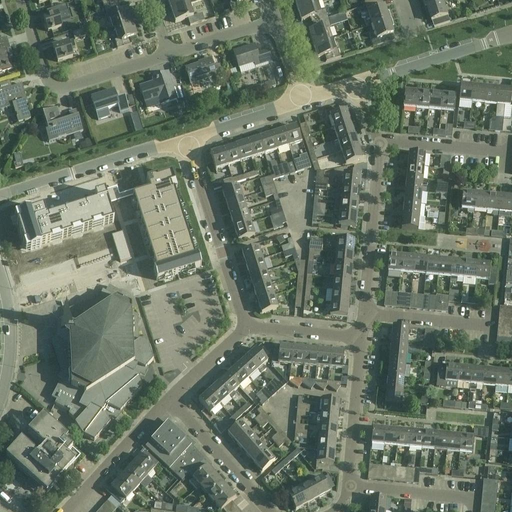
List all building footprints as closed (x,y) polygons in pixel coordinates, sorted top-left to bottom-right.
[(102,0),(103,2),(102,2),(104,10),(116,7),(115,1),(117,0),(102,0)] [(167,0),(171,11),(189,5),(187,0),(167,0)] [(229,0),(230,4),(229,4),(232,13),(244,9),(242,3),(251,0),(229,0)] [(293,0),(296,8),(312,3),(310,0),(293,0)] [(424,0),(427,8),(443,3),(442,0),(424,0)] [(312,3),(296,8),(300,22),(312,18),(313,24),(328,19),(325,11),(321,12),(317,1),(312,3)] [(380,8),(378,3),(365,6),(372,26),(388,21),(384,7),(380,8)] [(450,23),(443,3),(427,8),(431,22),(436,21),(438,26),(450,23)] [(63,18),(62,13),(67,11),(65,5),(46,11),(48,17),(43,19),(47,32),(61,28),(59,20),(63,18)] [(193,17),(189,5),(171,11),(175,23),(188,19),(190,26),(204,22),(202,14),(193,17)] [(113,17),(117,28),(132,23),(128,10),(118,13),(116,7),(104,10),(107,19),(113,17)] [(313,45),(328,41),(332,39),(329,29),(330,28),(329,23),(328,19),(313,24),(315,30),(308,32),(313,45)] [(393,35),(388,21),(372,26),(376,40),(371,42),(373,47),(390,42),(389,36),(393,35)] [(117,28),(114,29),(117,40),(114,41),(117,50),(129,46),(127,40),(136,37),(132,23),(117,28)] [(8,33),(10,39),(22,35),(20,29),(8,33)] [(74,40),(89,35),(87,29),(72,33),(74,40)] [(37,45),(46,43),(45,35),(35,37),(37,45)] [(0,72),(12,69),(8,57),(11,56),(6,39),(0,40),(0,72)] [(333,39),(332,39),(328,41),(313,45),(317,59),(324,57),(326,62),(340,58),(337,49),(336,50),(333,39)] [(52,48),(57,63),(64,61),(72,58),(70,50),(74,48),(72,42),(64,45),(52,48)] [(255,67),(271,62),(268,51),(257,55),(254,46),(233,52),(238,69),(254,64),(255,67)] [(216,81),(224,79),(219,65),(213,67),(210,60),(204,62),(204,64),(185,69),(190,84),(215,76),(216,81)] [(160,105),(176,100),(167,73),(152,78),(153,83),(139,87),(144,102),(158,97),(160,105)] [(18,122),(29,118),(23,97),(25,96),(21,84),(10,88),(8,82),(0,84),(0,109),(13,106),(18,122)] [(459,102),(471,103),(473,87),(460,86),(458,102),(459,102)] [(485,88),(473,87),(471,103),(484,104),(485,88)] [(484,104),(496,106),(498,90),(485,88),(484,104)] [(495,117),(495,118),(504,119),(505,106),(509,107),(511,90),(510,90),(510,91),(498,90),(496,106),(495,117)] [(109,117),(107,110),(118,106),(120,113),(128,111),(124,98),(116,101),(113,91),(91,98),(97,121),(109,117)] [(415,109),(417,93),(405,92),(404,92),(402,109),(403,109),(403,108),(415,109)] [(415,109),(428,111),(429,94),(417,93),(415,109)] [(428,111),(440,112),(442,96),(429,94),(428,111)] [(454,97),(442,96),(440,112),(453,113),(455,97),(454,97)] [(43,113),(52,142),(83,132),(76,111),(68,113),(70,119),(62,122),(58,109),(43,113)] [(329,116),(333,129),(350,123),(346,111),(329,116)] [(494,126),(494,132),(502,133),(504,119),(495,118),(494,126)] [(333,129),(337,141),(353,135),(350,123),(333,129)] [(303,138),(309,136),(305,124),(299,126),(303,138)] [(438,131),(438,137),(451,138),(452,126),(445,126),(445,132),(438,131)] [(295,127),(283,131),(288,147),(301,143),(295,127)] [(283,131),(271,135),(276,151),(288,147),(283,131)] [(271,135),(259,138),(264,155),(276,151),(271,135)] [(337,141),(341,153),(357,148),(353,135),(337,141)] [(259,138),(246,142),(252,159),(264,155),(259,138)] [(90,139),(81,142),(83,151),(93,148),(90,139)] [(246,142),(234,146),(239,163),(252,159),(246,142)] [(234,146),(222,150),(227,166),(239,163),(234,146)] [(361,160),(357,148),(341,153),(345,165),(361,160)] [(215,170),(227,166),(222,150),(210,154),(215,170)] [(408,154),(407,167),(423,168),(424,156),(425,156),(425,155),(408,154)] [(299,159),(293,162),(296,173),(298,172),(309,169),(310,169),(306,155),(298,157),(299,159)] [(440,157),(439,170),(443,170),(448,171),(450,158),(440,157)] [(286,164),(281,165),(284,177),(295,174),(293,170),(292,164),(287,165),(286,164)] [(275,167),(271,168),(274,176),(273,176),(274,180),(284,177),(281,165),(275,167)] [(422,181),(423,168),(407,167),(406,179),(422,181)] [(116,190),(115,191),(118,201),(132,197),(155,270),(153,271),(156,281),(200,267),(197,257),(195,258),(172,185),(174,184),(171,174),(157,179),(156,177),(146,181),(148,187),(118,196),(116,190)] [(316,174),(315,185),(327,186),(328,180),(320,180),(320,175),(316,174)] [(343,174),(342,187),(359,189),(360,176),(343,174)] [(271,177),(260,181),(262,188),(263,193),(275,189),(271,177)] [(219,182),(211,185),(213,191),(221,188),(233,184),(231,179),(219,182)] [(406,179),(405,192),(421,193),(422,181),(406,179)] [(436,182),(435,195),(440,195),(446,196),(447,190),(447,183),(436,182)] [(315,185),(314,196),(318,196),(319,191),(327,192),(327,186),(315,185)] [(222,192),(226,205),(242,200),(238,187),(222,192)] [(342,187),(340,200),(357,202),(359,189),(342,187)] [(29,211),(14,216),(26,252),(113,223),(108,206),(117,203),(112,189),(99,193),(100,196),(94,198),(96,203),(46,220),(43,209),(30,213),(29,211)] [(275,189),(263,193),(265,198),(272,196),(274,201),(278,199),(275,189)] [(405,192),(404,204),(419,206),(421,193),(405,192)] [(473,214),(473,211),(475,195),(462,193),(460,210),(461,210),(461,209),(468,210),(468,213),(469,214),(473,214)] [(473,211),(486,212),(487,196),(475,195),(473,211)] [(498,217),(498,213),(500,197),(487,196),(486,212),(493,212),(493,216),(498,217)] [(498,213),(511,214),(511,202),(511,198),(500,197),(498,213)] [(226,205),(230,217),(246,212),(242,200),(226,205)] [(314,200),(313,210),(325,212),(325,206),(317,205),(318,200),(314,200)] [(335,200),(334,212),(339,213),(356,214),(357,202),(340,200),(335,200)] [(277,209),(269,211),(271,217),(282,214),(279,203),(275,205),(277,209)] [(404,204),(402,217),(418,218),(419,206),(404,204)] [(313,210),(312,221),(316,222),(316,217),(324,218),(325,212),(313,210)] [(230,217),(233,229),(250,224),(246,212),(230,217)] [(334,212),(333,217),(339,218),(338,226),(355,227),(356,214),(339,213),(334,212)] [(282,214),(271,217),(273,223),(280,220),(282,225),(286,224),(282,214)] [(401,229),(401,230),(418,231),(423,232),(424,219),(418,218),(402,217),(401,229)] [(254,236),(250,224),(233,229),(237,242),(254,236)] [(120,263),(131,260),(122,233),(111,236),(120,263)] [(288,245),(281,248),(283,254),(294,250),(291,240),(287,241),(288,245)] [(310,240),(309,250),(321,252),(321,246),(314,245),(314,240),(310,240)] [(337,240),(335,253),(353,255),(354,242),(337,240)] [(241,253),(245,266),(262,260),(258,248),(241,253)] [(294,250),(283,254),(284,259),(292,257),(293,261),(297,260),(294,250)] [(309,250),(308,261),(313,261),(313,257),(320,257),(321,252),(309,250)] [(335,253),(334,266),(351,267),(353,255),(335,253)] [(388,255),(387,272),(387,278),(399,279),(400,273),(401,257),(389,256),(388,255)] [(400,273),(412,274),(414,258),(401,257),(400,273)] [(412,274),(425,276),(426,259),(414,258),(412,274)] [(425,276),(437,277),(439,261),(426,259),(425,276)] [(245,266),(249,278),(266,273),(262,260),(245,266)] [(437,277),(450,278),(452,262),(439,261),(437,277)] [(294,263),(297,274),(304,274),(305,263),(298,262),(294,263)] [(457,279),(462,279),(464,263),(452,262),(450,278),(450,283),(456,284),(457,279)] [(462,279),(475,280),(477,264),(464,263),(462,279)] [(489,265),(477,264),(475,280),(488,281),(488,282),(488,286),(494,287),(495,269),(489,269),(490,265),(489,265)] [(334,266),(333,279),(350,280),(351,267),(334,266)] [(249,278),(253,290),(269,285),(266,273),(249,278)] [(333,279),(332,291),(349,293),(350,280),(333,279)] [(253,290),(257,302),(273,297),(269,285),(253,290)] [(54,405),(64,409),(69,412),(68,415),(76,422),(74,424),(82,435),(93,441),(110,423),(107,419),(111,416),(113,414),(111,413),(113,410),(119,413),(141,388),(137,376),(142,368),(144,369),(153,360),(148,345),(139,341),(136,322),(139,317),(131,313),(131,306),(116,299),(115,294),(117,291),(108,287),(105,293),(102,292),(98,300),(68,310),(66,319),(60,326),(58,335),(52,342),(61,372),(57,381),(60,382),(51,398),(56,401),(54,405)] [(332,291),(331,304),(348,306),(349,293),(332,291)] [(383,307),(390,308),(392,293),(385,293),(383,307)] [(396,308),(409,310),(410,295),(398,294),(396,308)] [(435,298),(434,312),(447,313),(448,303),(448,297),(435,296),(435,298)] [(277,309),(273,297),(257,302),(261,314),(277,309)] [(347,319),(348,306),(331,304),(329,317),(347,319)] [(511,320),(498,320),(497,332),(511,334),(511,324),(511,320)] [(392,328),(391,340),(407,342),(408,329),(391,327),(391,328),(392,328)] [(424,330),(423,343),(432,344),(433,331),(424,330)] [(510,346),(510,340),(496,338),(495,345),(510,346)] [(391,340),(389,353),(406,354),(407,342),(391,340)] [(271,363),(290,365),(292,348),(279,347),(279,351),(273,350),(271,363)] [(290,365),(303,366),(305,349),(292,348),(290,365)] [(255,349),(246,358),(257,371),(260,374),(265,370),(262,366),(267,362),(255,349)] [(303,366),(316,367),(317,350),(305,349),(303,366)] [(316,367),(328,369),(330,352),(317,350),(316,367)] [(343,353),(330,352),(328,369),(342,370),(343,353)] [(404,367),(406,354),(389,353),(388,365),(404,367)] [(246,358),(236,367),(248,379),(257,371),(246,358)] [(403,379),(404,367),(388,365),(387,378),(403,379)] [(236,367),(227,375),(238,388),(248,379),(236,367)] [(436,383),(436,388),(456,389),(457,384),(458,368),(446,367),(445,367),(445,369),(438,368),(437,368),(436,383)] [(457,384),(469,385),(471,369),(458,368),(457,384)] [(469,385),(469,391),(475,391),(476,386),(482,387),(483,371),(471,369),(469,385)] [(482,387),(494,388),(496,372),(483,371),(482,387)] [(494,388),(507,389),(509,373),(496,372),(494,388)] [(227,375),(217,384),(229,396),(232,400),(235,397),(234,395),(233,393),(238,388),(227,375)] [(387,378),(386,391),(402,392),(403,379),(387,378)] [(288,380),(288,382),(298,389),(301,384),(302,380),(289,379),(289,380),(288,380)] [(277,393),(285,385),(282,382),(279,386),(273,380),(269,384),(277,393)] [(315,381),(302,380),(301,384),(311,390),(314,385),(315,381)] [(327,382),(315,381),(314,385),(324,391),(327,386),(327,382)] [(327,382),(327,386),(336,393),(340,387),(340,384),(327,382)] [(217,384),(208,392),(219,405),(229,396),(217,384)] [(264,388),(260,392),(267,401),(275,394),(273,391),(269,394),(264,388)] [(401,404),(402,392),(386,391),(385,403),(384,403),(384,404),(401,405),(401,404)] [(210,414),(219,405),(208,392),(198,401),(210,414)] [(260,392),(255,396),(260,402),(259,403),(262,406),(267,401),(260,392)] [(298,400),(297,411),(308,412),(309,406),(301,405),(302,400),(298,400)] [(322,400),(321,413),(338,414),(339,401),(322,400)] [(244,413),(251,407),(247,404),(241,409),(244,413)] [(260,415),(254,420),(258,425),(267,417),(260,409),(257,412),(260,415)] [(297,411),(296,421),(300,422),(300,417),(308,417),(308,412),(297,411)] [(235,422),(241,416),(238,412),(231,418),(235,422)] [(321,413),(319,426),(336,427),(338,414),(321,413)] [(21,441),(5,457),(29,480),(25,485),(33,492),(38,487),(46,494),(64,475),(80,457),(64,442),(67,439),(43,416),(27,433),(43,448),(37,455),(21,441)] [(267,417),(258,425),(262,429),(268,424),(271,428),(274,425),(267,417)] [(225,431),(232,425),(228,421),(222,427),(225,431)] [(227,434),(236,444),(249,433),(240,423),(227,434)] [(181,481),(189,473),(200,463),(201,463),(203,462),(194,451),(192,452),(189,448),(191,446),(167,424),(145,448),(181,481)] [(319,426),(318,438),(335,440),(336,427),(319,426)] [(277,435),(271,440),(275,444),(284,436),(277,428),(273,431),(277,435)] [(371,445),(383,446),(385,430),(372,429),(373,428),(372,428),(370,445),(371,445)] [(383,446),(396,447),(398,431),(385,430),(383,446)] [(396,447),(408,448),(410,432),(398,431),(396,447)] [(295,432),(294,442),(298,442),(298,439),(306,439),(306,433),(295,432)] [(408,448),(421,450),(423,434),(410,432),(408,448)] [(236,444),(245,454),(257,442),(249,433),(236,444)] [(421,450),(434,451),(435,435),(423,434),(421,450)] [(434,451),(446,452),(448,436),(435,435),(434,451)] [(284,436),(275,444),(279,448),(284,443),(288,447),(291,444),(284,436)] [(446,452),(459,453),(460,437),(448,436),(446,452)] [(473,438),(460,437),(459,453),(471,454),(471,455),(472,455),(473,438)] [(318,438),(317,451),(334,453),(335,440),(318,438)] [(245,454),(253,463),(266,452),(257,442),(245,454)] [(294,459),(301,453),(297,450),(291,455),(294,459)] [(304,451),(299,455),(303,459),(307,455),(304,451)] [(333,466),(334,453),(317,451),(315,470),(328,471),(329,465),(333,466)] [(274,462),(266,452),(253,463),(262,473),(274,462)] [(138,455),(131,463),(146,477),(154,469),(153,468),(157,464),(146,453),(142,458),(138,455)] [(284,468),(291,462),(287,458),(281,464),(284,468)] [(131,463),(124,471),(139,485),(143,488),(150,481),(146,477),(131,463)] [(200,463),(189,473),(193,478),(189,483),(195,490),(199,487),(215,473),(208,466),(205,469),(201,463),(200,463)] [(367,480),(374,481),(375,467),(368,466),(367,480)] [(275,476),(281,471),(278,467),(271,473),(275,476)] [(124,471),(117,478),(133,493),(139,485),(124,471)] [(199,487),(206,495),(222,481),(215,473),(199,487)] [(126,500),(133,493),(117,478),(110,486),(113,489),(109,494),(120,504),(124,500),(126,500)] [(321,478),(310,484),(318,499),(329,493),(321,478)] [(206,495),(213,503),(229,489),(222,481),(206,495)] [(310,484),(298,490),(306,505),(318,499),(310,484)] [(220,511),(222,510),(223,511),(231,502),(236,498),(229,489),(213,503),(220,511)] [(295,511),(306,505),(298,490),(287,496),(295,511)] [(111,497),(107,501),(116,509),(119,505),(111,497)] [(370,498),(369,511),(378,511),(384,511),(386,500),(370,498)] [(107,501),(103,506),(110,511),(113,511),(116,509),(107,501)] [(404,501),(403,508),(404,509),(410,509),(411,502),(404,501)] [(223,511),(230,511),(236,507),(231,502),(223,511)]
